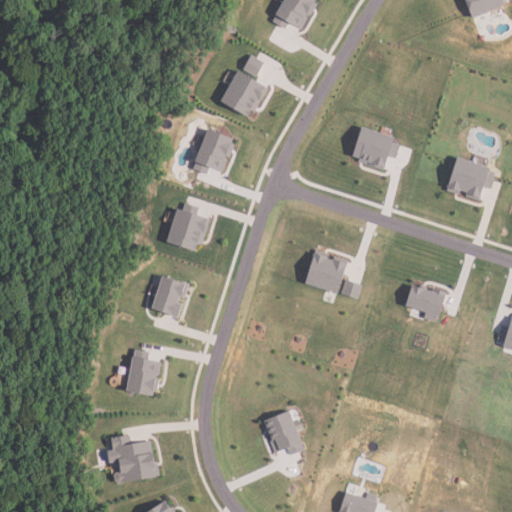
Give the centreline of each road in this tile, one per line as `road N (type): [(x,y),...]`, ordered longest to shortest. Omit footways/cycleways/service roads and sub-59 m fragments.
road 1 (residential): [(380,0),(308,103),(272,184),(214,361),(204,448),(237,511)]
road 2 (residential): [(511,261),(272,184)]
